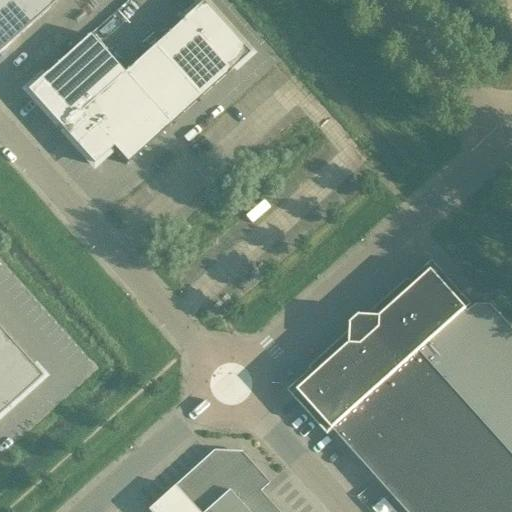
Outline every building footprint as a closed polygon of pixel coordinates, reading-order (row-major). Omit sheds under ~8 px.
[(0,0),(0,53),(59,0),(0,0)] [(126,165),(248,55),(201,3),(122,74),(87,35),(25,91),(92,166),(112,149),(126,165)] [(310,372),(288,392),(327,436),(333,431),(405,511),(511,511),(511,330),(492,308),(477,307),(474,309),(432,262),(409,283),(408,281),(374,312),(358,311),(348,319),(347,336),(309,370),(310,372)] [(0,332),(0,415),(42,379),(0,332)] [(213,452),(146,511),(277,511),(259,492),(268,484),(241,454),(213,452)]
